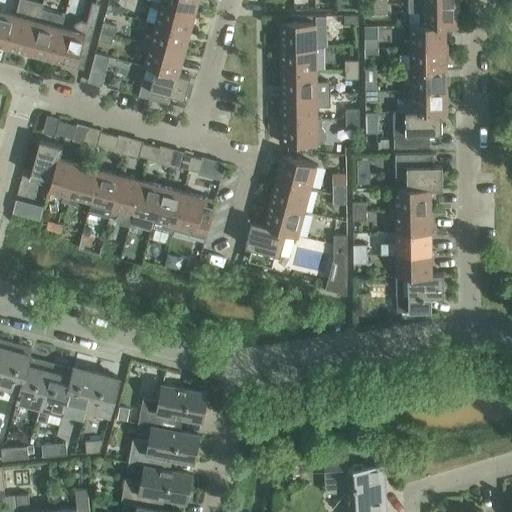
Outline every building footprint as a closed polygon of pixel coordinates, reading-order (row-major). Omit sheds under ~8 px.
[(29,54),(39,20),(42,8),(43,3),(30,0),(18,0),(15,13),(6,48),(29,54)] [(83,69),(101,3),(93,0),(87,21),(82,19),(75,23),(74,29),(62,26),(53,60),(83,69)] [(195,11),(156,0),(154,7),(159,9),(155,23),(190,32),(195,11)] [(198,0),(155,0),(156,0),(195,11),(198,0)] [(458,2),(408,3),(408,10),(421,10),(422,24),(422,25),(446,24),(446,25),(458,24),(458,2)] [(388,13),(388,3),(374,3),(374,13),(388,13)] [(53,60),(62,26),(65,14),(42,8),(39,20),(29,54),(53,60)] [(0,46),(6,48),(15,13),(0,9),(0,46)] [(345,24),(358,24),(358,14),(344,14),(345,24)] [(316,15),(316,20),(280,21),(281,46),(316,45),(328,45),(328,15),(316,15)] [(104,21),(101,30),(115,34),(117,24),(104,21)] [(184,53),(190,32),(155,23),(152,36),(147,35),(145,42),(184,53)] [(446,46),(446,25),(446,24),(422,25),(422,24),(410,24),(410,40),(405,40),(405,47),(446,46)] [(112,43),(115,34),(101,30),(99,40),(112,43)] [(364,38),(365,47),(378,47),(378,38),(364,38)] [(179,72),(184,53),(145,42),(143,49),(148,50),(144,65),(156,68),(156,67),(178,73),(179,72)] [(317,69),(316,45),(281,46),(281,70),(317,69)] [(446,68),(446,46),(405,47),(405,54),(410,54),(411,68),(446,68)] [(378,56),(378,47),(365,47),(365,57),(378,56)] [(95,52),(93,62),(88,81),(102,85),(110,56),(95,52)] [(345,60),(345,69),(359,69),(359,60),(345,60)] [(190,75),(179,72),(178,73),(156,67),(156,68),(152,81),(146,80),(145,86),(141,85),(139,95),(169,103),(171,94),(184,98),(190,75)] [(447,89),(446,68),(411,68),(411,83),(405,83),(406,90),(447,89)] [(317,81),(317,69),(281,70),(281,94),(330,93),(330,80),(317,81)] [(359,78),(359,69),(345,69),(345,79),(359,78)] [(112,76),(109,84),(117,86),(120,78),(112,76)] [(365,81),(365,90),(379,90),(379,81),(365,81)] [(447,112),(447,89),(406,90),(406,97),(411,97),(411,110),(411,111),(442,111),(442,112),(447,112)] [(379,100),(379,90),(365,90),(365,100),(379,100)] [(331,106),(330,93),(281,94),(282,118),(317,117),(317,106),(331,106)] [(346,108),(346,117),(359,117),(359,108),(346,108)] [(442,133),(442,112),(442,111),(411,111),(411,110),(394,111),(394,146),(430,146),(430,133),(442,133)] [(322,117),(317,117),(282,118),(282,142),(302,142),(318,142),(320,142),(322,141),(325,138),(326,136),(326,133),(325,131),(322,126),(322,117)] [(360,126),(359,117),(346,117),(346,127),(360,126)] [(64,135),(68,122),(59,119),(55,132),(64,135)] [(73,137),(77,124),(68,122),(64,135),(73,137)] [(106,146),(110,133),(100,130),(97,144),(106,146)] [(119,135),(110,133),(106,146),(115,149),(119,135)] [(29,179),(37,181),(38,176),(51,179),(52,179),(58,157),(59,157),(60,156),(63,145),(40,139),(29,179)] [(148,157),(151,144),(142,142),(138,155),(148,157)] [(161,146),(151,144),(148,157),(157,160),(161,146)] [(395,153),(395,174),(407,174),(407,187),(407,188),(431,187),(431,188),(443,188),(442,165),(434,165),(434,152),(395,153)] [(190,168),(193,155),(184,153),(180,166),(190,168)] [(318,164),(301,159),(282,154),(276,178),(311,188),(318,164)] [(202,158),(193,155),(190,168),(199,171),(202,158)] [(69,202),(79,162),(60,156),(59,157),(58,157),(52,179),(51,179),(48,191),(63,195),(62,200),(69,202)] [(91,202),(100,167),(79,162),(69,202),(75,204),(77,199),(91,202)] [(110,213),(121,173),(100,167),(91,202),(105,206),(103,211),(110,213)] [(358,171),(358,184),(370,184),(370,171),(358,171)] [(133,214),(142,179),(121,173),(110,213),(117,215),(119,210),(133,214)] [(311,188),(276,178),(269,201),(305,211),(311,188)] [(152,224),(163,184),(142,179),(133,214),(147,217),(145,223),(152,224)] [(172,232),(184,190),(163,184),(152,224),(153,225),(152,227),(172,232)] [(333,184),(333,194),(347,193),(346,184),(333,184)] [(431,209),(431,188),(431,187),(407,188),(407,187),(396,187),(396,202),(389,202),(389,210),(431,209)] [(205,196),(184,190),(172,232),(205,241),(213,210),(202,207),(205,196)] [(347,203),(347,193),(333,194),(333,203),(347,203)] [(17,198),(13,212),(25,215),(28,201),(17,198)] [(305,211),(269,201),(264,223),(263,225),(286,231),(286,232),(299,235),(305,211)] [(353,201),(353,210),(367,210),(366,201),(353,201)] [(431,231),(431,209),(389,210),(389,216),(396,216),(396,231),(431,231)] [(367,219),(367,210),(353,210),(353,220),(367,219)] [(280,254),(286,232),(286,231),(263,225),(264,223),(252,220),(245,245),(252,247),(265,250),(276,253),(280,254)] [(432,252),(431,231),(396,231),(396,242),(381,242),(381,253),(390,253),(432,252)] [(333,234),(334,244),(347,243),(347,234),(333,234)] [(347,253),(347,243),(334,244),(334,253),(347,253)] [(367,244),(363,244),(353,244),(353,253),(367,253),(367,244)] [(252,247),(249,259),(273,265),(276,253),(265,250),(252,247)] [(432,274),(432,272),(432,252),(390,253),(390,260),(396,260),(396,275),(408,275),(408,274),(432,274)] [(367,263),(367,253),(353,253),(354,263),(367,263)] [(444,272),(432,272),(432,274),(408,274),(408,275),(396,275),(397,310),(425,310),(425,296),(444,296),(444,272)] [(0,375),(9,341),(0,338),(0,375)] [(29,356),(30,356),(32,347),(9,341),(0,375),(0,384),(20,390),(29,356)] [(40,406),(51,362),(30,356),(29,356),(20,390),(17,400),(40,406)] [(74,368),(73,368),(51,362),(40,406),(62,412),(65,402),(74,368)] [(87,408),(97,371),(74,365),(73,368),(74,368),(65,402),(87,408)] [(114,396),(120,377),(97,371),(87,408),(109,414),(114,396)] [(162,383),(159,400),(143,396),(138,422),(151,425),(179,430),(179,429),(172,428),(174,414),(201,419),(207,392),(162,383)] [(121,405),(118,417),(128,419),(130,407),(121,405)] [(199,434),(179,430),(151,425),(148,441),(133,438),(128,461),(144,464),(170,469),(170,468),(162,467),(164,456),(194,461),(199,434)] [(100,451),(103,438),(85,440),(86,452),(100,451)] [(66,441),(54,443),(55,455),(67,454),(66,441)] [(55,455),(54,443),(42,444),(43,456),(55,455)] [(1,447),(2,459),(22,457),(28,457),(27,445),(21,445),(1,447)] [(378,464),(358,465),(348,466),(347,447),(323,449),(324,468),(326,492),(348,491),(349,511),(387,511),(386,495),(380,495),(378,464)] [(191,473),(170,469),(144,464),(141,480),(125,477),(124,485),(121,500),(124,501),(163,508),(155,506),(157,495),(186,501),(191,473)] [(89,511),(88,496),(87,488),(75,489),(76,507),(53,509),(53,511),(89,511)] [(53,511),(53,509),(30,511),(28,493),(16,494),(17,502),(17,511),(53,511)] [(0,498),(1,511),(13,511),(12,494),(0,495),(0,498)] [(182,511),(163,508),(124,501),(121,511),(182,511)]
